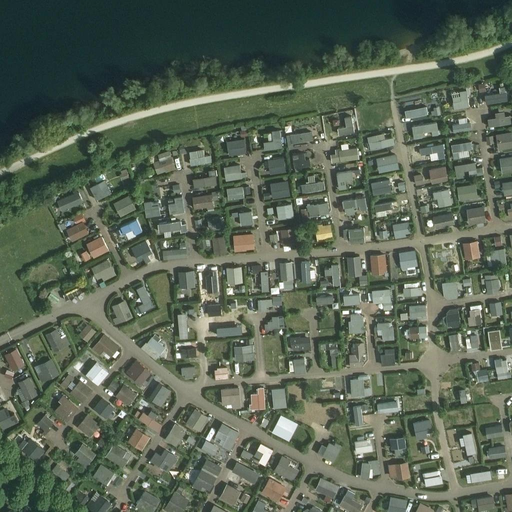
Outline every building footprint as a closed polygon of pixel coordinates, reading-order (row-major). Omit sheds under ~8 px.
[(488,82),(479,83),(480,90),(489,89),(488,82)] [(454,109),(469,106),(466,90),(451,92),(454,109)] [(486,103),(507,100),(506,92),(485,95),(486,103)] [(431,113),(429,105),(407,110),(409,118),(431,113)] [(433,115),(442,113),(441,106),(432,108),(433,115)] [(378,110),(379,119),(366,122),(368,130),(386,126),(383,109),(378,110)] [(371,120),(378,118),(376,111),(369,113),(371,120)] [(488,126),(511,122),(509,115),(503,116),(502,111),(495,113),(496,117),(487,118),(488,126)] [(341,134),(357,131),(354,115),(345,116),(347,126),(340,127),(341,134)] [(452,134),(468,131),(467,124),(463,125),(461,117),(450,119),(452,134)] [(440,129),(439,122),(415,126),(416,133),(440,129)] [(273,130),(274,139),(263,141),(264,149),(283,146),(280,129),(273,130)] [(294,142),(315,138),(313,130),(292,134),(294,142)] [(498,148),(511,146),(511,131),(496,134),(498,148)] [(371,149),(397,144),(395,136),(387,137),(386,133),(368,137),(371,149)] [(245,137),(227,140),(230,153),(247,151),(245,137)] [(475,148),(473,140),(454,144),(455,151),(475,148)] [(446,151),(444,144),(422,147),(424,154),(446,151)] [(183,159),(189,157),(187,146),(181,147),(183,159)] [(339,161),(360,158),(359,147),(337,151),(339,161)] [(160,173),(177,168),(171,150),(160,153),(162,161),(157,162),(160,173)] [(190,151),(192,164),(213,160),(212,154),(199,156),(198,150),(190,151)] [(297,167),(313,164),(312,158),(308,158),(307,153),(295,155),(297,167)] [(398,154),(378,157),(381,170),(401,167),(398,154)] [(502,172),(511,170),(511,155),(499,158),(502,172)] [(286,157),(268,159),(271,174),(288,171),(286,157)] [(479,169),(478,162),(456,165),(458,176),(468,175),(467,171),(479,169)] [(228,180),(244,177),(241,164),(225,167),(228,180)] [(450,178),(447,164),(431,167),(434,181),(450,178)] [(123,179),(131,177),(128,166),(120,169),(123,179)] [(363,166),(354,167),(355,176),(364,175),(363,166)] [(356,186),(354,170),(339,173),(341,189),(356,186)] [(425,183),(424,173),(416,173),(416,183),(425,183)] [(215,174),(195,177),(197,187),(217,185),(215,174)] [(113,192),(107,179),(91,187),(98,200),(113,192)] [(394,190),(392,179),(374,182),(376,193),(394,190)] [(305,191),(327,188),(326,180),(304,183),(305,191)] [(511,192),(511,180),(503,182),(504,194),(511,192)] [(288,182),(273,184),(276,197),(290,194),(288,182)] [(462,199),(480,197),(478,184),(460,187),(462,199)] [(246,197),(244,186),(228,188),(229,199),(246,197)] [(454,203),(451,188),(438,191),(441,206),(454,203)] [(78,191),(57,200),(62,210),(82,201),(78,191)] [(215,207),(213,194),(196,197),(198,210),(215,207)] [(137,208),(131,195),(116,202),(122,215),(137,208)] [(170,198),(172,212),(186,210),(184,196),(170,198)] [(369,204),(367,197),(344,200),(346,214),(356,213),(355,206),(362,205),(369,204)] [(148,217),(162,214),(160,199),(145,201),(148,217)] [(386,209),(400,207),(399,200),(377,204),(379,217),(387,215),(386,209)] [(311,215),(331,212),(329,201),(310,204),(311,215)] [(293,202),(278,204),(281,220),(295,217),(293,202)] [(430,203),(422,205),(423,211),(431,209),(430,203)] [(470,209),(472,223),(488,221),(485,206),(470,209)] [(258,216),(257,209),(236,213),(237,219),(258,216)] [(456,223),(454,212),(435,216),(438,227),(456,223)] [(225,227),(223,216),(210,218),(211,229),(225,227)] [(143,230),(138,219),(122,226),(125,233),(133,229),(136,234),(143,230)] [(160,224),(161,231),(187,227),(186,219),(160,224)] [(84,220),(68,228),(75,240),(90,232),(84,220)] [(395,224),(397,238),(405,236),(405,233),(412,232),(410,222),(395,224)] [(317,226),(319,239),(335,237),(333,224),(317,226)] [(353,242),(367,241),(365,227),(351,228),(353,242)] [(299,243),(297,228),(283,230),(286,245),(299,243)] [(380,228),(380,239),(389,239),(389,229),(380,228)] [(256,248),(255,233),(235,235),(236,249),(256,248)] [(496,235),(498,245),(504,243),(503,234),(496,235)] [(227,251),(226,235),(215,237),(216,252),(227,251)] [(102,236),(87,243),(94,257),(109,250),(102,236)] [(201,246),(212,245),(211,237),(200,238),(201,246)] [(156,257),(148,240),(133,247),(139,260),(146,257),(148,261),(156,257)] [(479,240),(465,242),(467,257),(481,255),(479,240)] [(509,263),(506,247),(492,249),(495,266),(509,263)] [(164,250),(165,258),(188,256),(188,248),(164,250)] [(81,262),(92,257),(88,249),(78,254),(81,262)] [(419,265),(417,249),(402,251),(404,267),(419,265)] [(460,251),(450,252),(452,265),(462,263),(460,251)] [(386,252),(372,254),(374,273),(389,271),(386,252)] [(363,274),(362,255),(349,256),(351,275),(363,274)] [(110,258),(93,267),(100,282),(117,274),(110,258)] [(294,260),(281,261),(283,279),(295,278),(294,260)] [(342,284),(340,263),(333,264),(335,285),(342,284)] [(244,281),(242,265),(228,267),(230,283),(244,281)] [(197,284),(195,269),(182,270),(184,286),(197,284)] [(220,292),(218,270),(211,271),(213,292),(220,292)] [(270,270),(262,270),(263,290),(271,290),(270,270)] [(174,298),(173,273),(161,273),(162,298),(174,298)] [(480,283),(479,276),(465,277),(466,284),(480,283)] [(504,285),(503,276),(487,279),(489,291),(500,289),(499,286),(504,285)] [(461,297),(458,279),(443,281),(445,299),(461,297)] [(85,283),(65,293),(67,298),(87,288),(85,283)] [(403,286),(405,297),(420,295),(418,283),(403,286)] [(155,305),(145,285),(138,288),(145,303),(138,306),(140,311),(155,305)] [(199,288),(190,288),(190,297),(199,297),(199,288)] [(364,299),(362,288),(347,290),(349,301),(364,299)] [(374,290),(375,302),(385,301),(385,308),(393,308),(391,288),(374,290)] [(273,295),(275,304),(284,303),(283,294),(273,295)] [(309,303),(308,295),(291,296),(291,304),(309,303)] [(319,303),(334,301),(333,295),(318,296),(319,303)] [(234,312),(251,311),(251,302),(245,303),(245,298),(234,299),(234,312)] [(272,309),(272,298),(259,298),(259,309),(272,309)] [(133,316),(126,299),(114,304),(121,321),(133,316)] [(491,302),(493,316),(505,315),(503,300),(491,302)] [(224,315),(223,304),(207,305),(208,316),(224,315)] [(411,306),(412,317),(427,316),(426,304),(411,306)] [(186,316),(197,316),(196,305),(185,306),(186,316)] [(331,328),(341,327),(340,309),(330,309),(331,328)] [(469,316),(470,324),(481,323),(478,309),(471,310),(472,316),(469,316)] [(447,312),(450,327),(463,325),(460,310),(447,312)] [(164,313),(167,321),(172,318),(169,311),(164,313)] [(154,313),(136,322),(141,331),(159,322),(154,313)] [(352,330),(363,330),(363,316),(359,313),(351,313),(352,330)] [(408,334),(406,313),(398,314),(401,334),(408,334)] [(269,326),(285,326),(285,316),(268,317),(269,326)] [(301,318),(292,319),(293,328),(309,326),(309,321),(302,322),(301,318)] [(88,323),(80,333),(87,338),(95,328),(88,323)] [(383,329),(384,340),(396,340),(395,327),(390,328),(390,323),(379,324),(380,329),(383,329)] [(62,325),(46,332),(54,351),(70,344),(62,325)] [(207,330),(207,336),(237,333),(236,325),(229,326),(229,328),(221,328),(221,326),(211,327),(207,330)] [(500,342),(499,325),(491,326),(492,342),(500,342)] [(191,326),(178,326),(179,339),(197,338),(197,331),(191,326)] [(411,327),(412,338),(429,337),(428,326),(411,327)] [(462,348),(460,333),(450,334),(452,350),(462,348)] [(480,346),(479,333),(472,334),(473,347),(480,346)] [(119,345),(105,334),(95,348),(102,353),(105,349),(112,355),(119,345)] [(312,347),(311,335),(294,337),(296,349),(312,347)] [(154,338),(146,348),(158,358),(166,348),(154,338)] [(268,347),(285,346),(285,339),(267,340),(268,347)] [(333,367),(341,366),(340,343),(323,344),(324,350),(332,349),(333,367)] [(367,352),(367,343),(353,343),(353,352),(367,352)] [(213,353),(229,350),(228,344),(212,347),(213,353)] [(257,358),(255,345),(237,347),(239,361),(257,358)] [(423,346),(406,347),(406,354),(423,353),(423,346)] [(17,347),(5,353),(13,369),(25,363),(17,347)] [(192,349),(182,350),(182,358),(192,357),(192,349)] [(383,353),(384,364),(397,364),(396,352),(383,353)] [(364,354),(352,354),(352,366),(364,366),(364,354)] [(286,370),(285,355),(278,355),(279,371),(286,370)] [(53,357),(35,366),(43,381),(60,373),(53,357)] [(307,357),(296,358),(297,372),(308,371),(307,357)] [(506,373),(504,358),(497,359),(499,374),(506,373)] [(97,359),(86,372),(100,383),(110,370),(97,359)] [(151,372),(137,360),(127,371),(142,383),(151,372)] [(79,361),(75,369),(83,372),(87,365),(79,361)] [(198,376),(198,364),(189,364),(189,376),(198,376)] [(230,376),(229,366),(216,367),(217,377),(230,376)] [(479,369),(480,381),(490,379),(489,368),(479,369)] [(7,369),(6,376),(13,377),(14,370),(7,369)] [(70,373),(62,382),(67,386),(75,377),(70,373)] [(386,374),(375,375),(375,393),(386,393),(386,374)] [(459,387),(457,374),(446,375),(448,389),(459,387)] [(31,375),(19,380),(28,398),(39,393),(31,375)] [(408,375),(397,376),(398,390),(409,389),(408,375)] [(353,378),(354,396),(366,395),(364,377),(353,378)] [(347,397),(345,378),(333,380),(335,399),(347,397)] [(81,380),(73,391),(85,400),(93,389),(81,380)] [(110,389),(118,390),(119,381),(112,380),(110,389)] [(325,380),(314,382),(317,400),(328,399),(325,380)] [(173,388),(161,381),(151,397),(163,405),(173,388)] [(307,400),(305,381),(296,382),(298,401),(307,400)] [(484,386),(485,394),(498,393),(497,384),(484,386)] [(138,394),(125,385),(117,396),(130,405),(138,394)] [(287,387),(273,388),(275,407),(288,407),(287,387)] [(241,388),(223,389),(224,404),(235,403),(235,408),(243,407),(241,388)] [(251,395),(251,408),(266,407),(265,388),(259,389),(259,394),(251,395)] [(462,389),(463,401),(474,400),(473,388),(462,389)] [(431,406),(430,395),(415,397),(415,401),(409,402),(409,408),(431,406)] [(56,410),(67,420),(79,407),(68,397),(56,410)] [(117,407),(105,398),(95,410),(107,419),(117,407)] [(380,402),(381,412),(400,410),(399,400),(380,402)] [(343,405),(326,407),(328,420),(335,420),(335,416),(344,415),(343,405)] [(16,423),(8,406),(0,410),(0,418),(4,428),(16,423)] [(500,416),(498,406),(479,408),(481,419),(500,416)] [(188,422),(202,429),(209,416),(196,408),(188,422)] [(350,410),(351,420),(365,418),(364,408),(350,410)] [(124,418),(127,413),(122,409),(118,413),(124,418)] [(316,409),(299,411),(299,417),(318,425),(316,409)] [(145,411),(140,418),(159,430),(163,423),(145,411)] [(461,419),(473,418),(472,411),(460,412),(461,419)] [(55,421),(47,414),(39,423),(47,430),(55,421)] [(101,425),(89,414),(79,426),(91,436),(101,425)] [(298,422),(283,414),(274,430),(290,438),(298,422)] [(428,416),(415,416),(416,426),(428,425),(428,416)] [(241,432),(224,422),(220,429),(230,434),(224,444),(232,448),(241,432)] [(351,437),(349,422),(335,425),(337,439),(351,437)] [(387,430),(401,428),(400,422),(386,424),(387,430)] [(189,431),(177,423),(166,438),(177,447),(189,431)] [(489,437),(505,434),(503,425),(487,428),(489,437)] [(152,436),(138,428),(130,440),(144,449),(152,436)] [(469,443),(467,432),(452,434),(454,445),(469,443)] [(194,443),(197,438),(190,435),(188,440),(194,443)] [(408,447),(407,437),(392,439),(393,449),(408,447)] [(46,449),(32,438),(23,449),(37,461),(46,449)] [(356,441),(358,453),(375,450),(374,445),(370,439),(356,441)] [(219,447),(207,440),(203,447),(216,454),(219,447)] [(261,459),(267,463),(276,449),(264,442),(260,448),(265,451),(261,459)] [(325,443),(319,453),(334,461),(342,445),(337,442),(335,445),(331,442),(329,446),(325,443)] [(98,454),(84,443),(76,453),(90,464),(98,454)] [(132,454),(115,444),(107,455),(124,466),(132,454)] [(179,456),(162,445),(152,460),(169,471),(179,456)] [(246,445),(242,453),(250,458),(255,450),(246,445)] [(491,448),(492,457),(508,455),(507,446),(491,448)] [(472,465),(470,451),(460,453),(461,466),(472,465)] [(420,454),(422,465),(434,463),(431,452),(420,454)] [(284,455),(276,470),(295,480),(301,469),(291,464),(293,460),(284,455)] [(352,457),(343,457),(342,470),(351,470),(352,457)] [(223,466),(208,459),(196,482),(211,490),(223,466)] [(379,459),(365,461),(362,476),(371,478),(372,473),(381,474),(379,459)] [(240,460),(232,475),(245,482),(247,478),(256,483),(262,472),(240,460)] [(412,476),(409,461),(396,463),(398,478),(412,476)] [(116,471),(103,462),(95,474),(108,483),(116,471)] [(72,473),(59,463),(53,470),(66,480),(72,473)] [(500,479),(508,478),(505,465),(498,467),(500,479)] [(481,482),(487,482),(484,467),(474,468),(475,472),(480,472),(481,482)] [(164,469),(160,478),(172,483),(176,475),(164,469)] [(442,470),(424,473),(425,479),(443,476),(442,470)] [(465,476),(467,486),(481,484),(479,473),(465,476)] [(150,482),(142,476),(136,484),(145,490),(150,482)] [(288,486),(272,477),(264,491),(280,500),(288,486)] [(340,485),(323,477),(318,489),(336,496),(340,485)] [(228,484),(222,496),(235,503),(241,491),(228,484)] [(137,506),(146,511),(154,511),(162,499),(147,490),(137,506)] [(182,511),(190,500),(176,491),(166,508),(172,511),(182,511)] [(106,511),(114,503),(99,492),(88,506),(96,511),(106,511)] [(248,502),(250,494),(244,492),(241,500),(248,502)] [(347,494),(342,503),(358,511),(363,502),(347,494)] [(304,495),(301,500),(311,504),(313,499),(304,495)] [(495,507),(493,495),(477,497),(479,510),(495,507)] [(404,511),(408,501),(392,497),(389,511),(393,511),(404,511)] [(436,509),(422,501),(415,511),(434,511),(435,511),(436,509)] [(452,511),(453,511),(439,503),(436,509),(435,511),(436,511),(452,511)]
